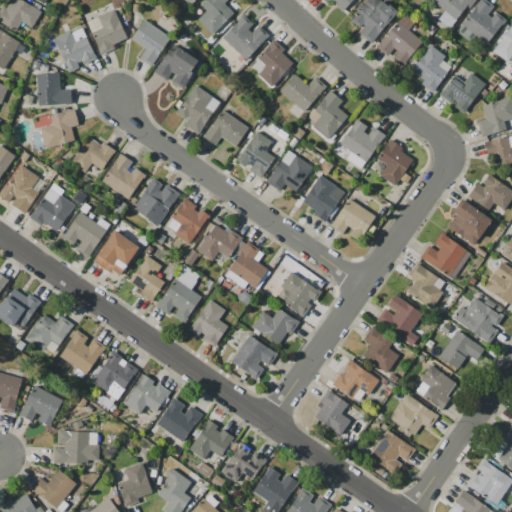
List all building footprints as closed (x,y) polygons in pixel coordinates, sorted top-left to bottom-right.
[(41,12),(19,0),(10,0),(5,9),(1,7),(0,8),(0,23),(15,32),(20,23),(31,29),(41,12)] [(204,0),(200,5),(206,11),(197,20),(211,35),(233,14),(224,4),(227,0),(204,0)] [(328,0),(340,11),(352,0),(321,0),(325,3),(328,0)] [(372,44),(395,11),(379,0),(366,0),(350,23),(360,30),(357,34),(372,44)] [(494,8),(482,0),(478,0),(461,27),(487,45),(504,20),(491,11),(494,8)] [(112,44),(124,40),(116,11),(88,19),(98,55),(114,51),(112,44)] [(376,49),(388,58),(389,57),(402,67),(421,42),(406,31),(412,23),(401,15),(376,49)] [(222,39),(244,61),(268,36),(255,24),(253,27),(243,16),(222,39)] [(144,49),(138,59),(150,67),(169,38),(143,20),(130,40),(144,49)] [(511,23),(491,52),(506,63),(511,55),(511,23)] [(66,72),(94,62),(83,28),(54,38),(66,72)] [(0,68),(3,71),(19,42),(0,31),(0,68)] [(257,75),(270,87),(293,64),(272,43),(256,58),(265,67),(257,75)] [(180,91),(199,63),(173,45),(154,72),(180,91)] [(440,61),(444,57),(430,46),(409,73),(432,91),(450,68),(440,61)] [(36,74),(37,106),(71,105),(70,90),(59,90),(58,73),(36,74)] [(484,84),(469,73),(462,82),(453,75),(438,96),(462,114),(484,84)] [(314,77),(306,86),(294,75),(279,91),(303,113),(325,87),(314,77)] [(198,135),(219,102),(193,86),(176,114),(185,120),(182,125),(198,135)] [(342,101),(329,91),(313,111),(319,116),(311,126),(328,140),(347,116),(336,108),(342,101)] [(476,122),(481,138),(505,130),(503,121),(511,118),(511,106),(509,98),(480,107),(484,120),(476,122)] [(247,128),(221,110),(202,138),(214,146),(220,137),(234,147),(247,128)] [(50,116),(52,125),(39,128),(43,148),(74,142),(70,127),(77,125),(74,111),(50,116)] [(366,163),(384,136),(370,126),(368,129),(356,120),(339,144),(366,163)] [(265,152),(271,141),(255,131),(236,162),(261,178),(273,157),(265,152)] [(91,164),(99,170),(112,152),(88,135),(69,162),(85,173),(91,164)] [(486,157),(491,155),(495,170),(511,165),(511,136),(483,143),(486,157)] [(394,186),(413,158),(388,142),(377,159),(386,165),(378,176),(394,186)] [(0,177),(14,156),(0,146),(0,177)] [(266,183),(279,191),(283,185),(295,193),(312,167),(286,151),(266,183)] [(101,183),(128,200),(144,175),(131,167),(133,163),(119,154),(101,183)] [(38,176),(18,165),(0,195),(0,198),(9,204),(24,214),(37,192),(30,189),(38,176)] [(487,211),(492,204),(502,211),(511,197),(511,191),(488,175),(480,186),(476,183),(467,196),(487,211)] [(326,220),(342,190),(317,176),(300,206),(326,220)] [(162,186),(151,179),(131,210),(157,226),(178,194),(163,184),(162,186)] [(74,206),(49,189),(29,218),(40,226),(43,223),(55,232),(74,206)] [(207,216),(183,200),(164,228),(188,244),(207,216)] [(345,234),(359,242),(374,215),(346,200),(330,228),(344,236),(345,234)] [(445,226),(472,246),(490,221),(463,201),(445,226)] [(61,238),(76,248),(74,250),(87,259),(106,230),(79,212),(61,238)] [(211,261),(216,251),(228,258),(240,239),(213,224),(197,253),(211,261)] [(120,277),(137,245),(111,231),(93,263),(120,277)] [(428,244),(419,259),(453,279),(469,252),(439,234),(431,246),(428,244)] [(511,237),(511,236),(499,253),(511,261),(511,237)] [(255,287),(266,269),(257,263),(262,253),(245,243),(228,271),(255,287)] [(151,301),(164,282),(154,276),(161,266),(145,256),(126,284),(151,301)] [(413,281),(406,291),(430,308),(446,285),(416,263),(406,276),(413,281)] [(510,305),(511,301),(511,270),(499,263),(483,289),(510,305)] [(274,299),(303,317),(312,302),(313,303),(320,292),(289,273),(274,299)] [(183,324),(201,297),(174,279),(155,307),(169,316),(170,315),(183,324)] [(0,319),(19,332),(38,304),(13,287),(0,306),(0,319)] [(421,313),(393,296),(385,308),(384,307),(375,322),(411,346),(417,337),(409,331),(421,313)] [(451,319),(488,344),(497,330),(494,328),(502,317),(473,297),(464,310),(460,307),(451,319)] [(188,331),(213,348),(227,327),(217,321),(224,310),(209,300),(188,331)] [(291,335),(298,322),(277,309),(272,318),(261,312),(251,329),(278,345),(286,333),(291,335)] [(59,316),(54,323),(44,315),(25,339),(42,351),(50,340),(58,346),(73,326),(59,316)] [(361,338),(369,347),(362,353),(382,374),(398,359),(387,347),(391,344),(374,326),(361,338)] [(483,349),(456,330),(438,356),(456,369),(466,356),(474,362),(483,349)] [(59,358),(86,374),(103,346),(89,338),(89,339),(75,331),(59,358)] [(230,362),(255,379),(264,366),(267,368),(276,354),(247,336),(230,362)] [(135,366),(107,353),(92,386),(120,399),(135,366)] [(376,376),(344,362),(332,388),(363,402),(376,376)] [(413,392),(441,409),(456,383),(428,366),(413,392)] [(20,379),(0,373),(0,409),(12,412),(20,379)] [(123,405),(138,416),(145,406),(154,412),(168,393),(156,384),(155,385),(143,376),(123,405)] [(62,400),(32,386),(18,416),(33,423),(34,421),(49,428),(62,400)] [(313,418),(339,435),(349,421),(340,414),(347,405),(327,391),(318,403),(322,406),(313,418)] [(438,417),(405,394),(388,420),(413,436),(421,425),(429,430),(438,417)] [(155,425),(182,443),(200,414),(187,405),(185,407),(172,398),(155,425)] [(187,450),(203,460),(209,451),(219,457),(232,438),(207,421),(187,450)] [(497,439),(507,445),(496,460),(511,470),(511,431),(506,427),(497,439)] [(52,464),(88,464),(88,460),(97,460),(97,432),(56,431),(56,447),(53,447),(52,464)] [(412,445),(382,432),(369,460),(399,473),(412,445)] [(241,474),(252,481),(265,458),(238,443),(220,474),(236,483),(241,474)] [(497,506),(511,479),(511,478),(480,461),(475,472),(473,471),(464,487),(497,506)] [(123,468),(126,481),(117,484),(123,507),(138,503),(137,498),(151,494),(143,463),(123,468)] [(261,511),(278,511),(296,481),(282,474),(282,475),(267,467),(252,493),(266,501),(260,511),(261,511)] [(167,503),(162,511),(163,511),(181,511),(190,498),(183,494),(190,481),(171,469),(155,496),(167,503)] [(75,484),(57,470),(47,484),(38,477),(29,488),(55,509),(75,484)] [(285,511),(324,511),(329,504),(316,495),(314,497),(301,488),(285,511)] [(34,511),(26,494),(0,506),(0,508),(1,511),(41,511),(40,508),(34,511)] [(117,511),(108,498),(88,511),(117,511)] [(190,511),(216,511),(203,499),(190,511)]
